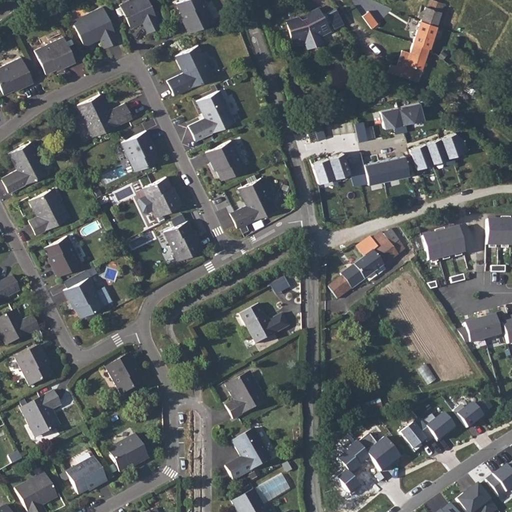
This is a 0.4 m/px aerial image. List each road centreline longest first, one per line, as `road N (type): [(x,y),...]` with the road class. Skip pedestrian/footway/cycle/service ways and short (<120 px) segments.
road 1 (residential): [(0,138),(45,105),(133,67),(227,256)]
road 2 (residential): [(315,511),(310,245)]
road 3 (residential): [(243,0),(297,155),(310,221)]
road 4 (residential): [(142,331),(78,356),(0,214)]
road 5 (unclassified): [(310,245),(511,189)]
road 6 (residential): [(100,511),(172,472),(170,398)]
road 7 (residential): [(205,511),(205,415),(170,398)]
road 8 (residential): [(406,511),(511,436)]
